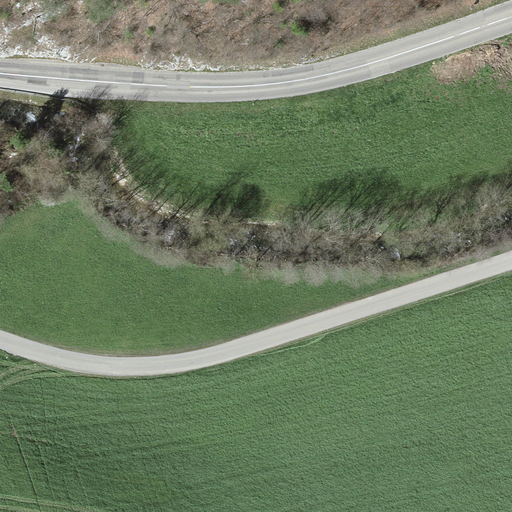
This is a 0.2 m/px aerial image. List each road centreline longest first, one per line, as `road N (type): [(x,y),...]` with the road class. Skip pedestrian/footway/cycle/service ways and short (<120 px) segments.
road 1 (unclassified): [(0,339),(95,365),(187,361),(511,259)]
road 2 (tertiary): [(0,72),(227,87),(309,79),(511,17)]
